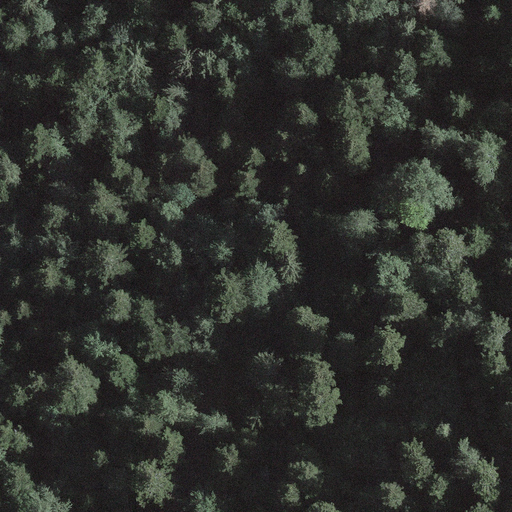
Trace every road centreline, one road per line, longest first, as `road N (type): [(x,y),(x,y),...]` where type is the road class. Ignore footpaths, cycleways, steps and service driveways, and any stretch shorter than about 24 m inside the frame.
road 1 (track): [(0,475),(275,310),(511,189)]
road 2 (track): [(275,310),(230,378),(176,511)]
